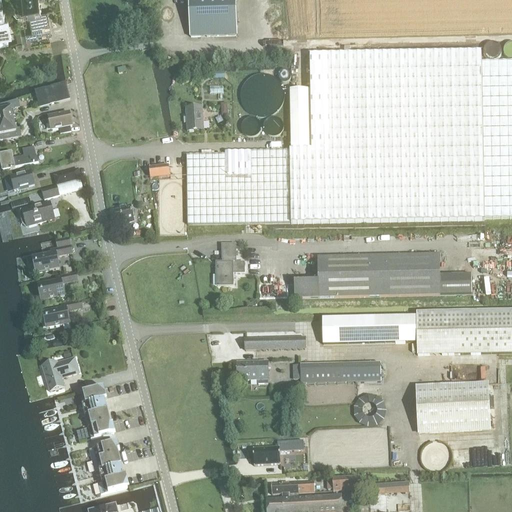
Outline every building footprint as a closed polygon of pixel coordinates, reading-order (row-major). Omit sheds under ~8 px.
[(22,0),(25,15),(41,12),(39,1),(43,0),(22,0)] [(189,0),(191,38),(236,37),(234,0),(189,0)] [(47,11),(41,12),(25,15),(25,16),(29,15),(32,32),(22,34),(23,41),(22,41),(23,48),(32,46),(31,39),(52,36),(47,11)] [(8,19),(5,19),(0,20),(0,44),(8,43),(7,37),(11,36),(8,19)] [(310,56),(311,91),(311,151),(291,151),(225,152),(225,155),(187,156),(188,226),(484,222),(511,220),(511,63),(481,64),(481,53),(310,56)] [(36,93),(40,108),(69,100),(65,85),(36,93)] [(291,151),(311,151),(311,91),(291,91),(291,151)] [(0,123),(13,121),(15,121),(13,110),(20,109),(18,101),(0,105),(0,123)] [(188,132),(203,131),(202,109),(186,110),(188,132)] [(70,128),(72,127),(69,114),(49,118),(51,131),(59,130),(60,136),(72,133),(70,128)] [(15,130),(13,121),(0,123),(0,141),(1,142),(22,138),(20,129),(15,130)] [(15,168),(38,163),(33,148),(23,151),(24,157),(13,159),(12,152),(0,154),(0,162),(2,171),(15,169),(15,168)] [(150,179),(170,177),(169,166),(149,168),(150,179)] [(63,175),(65,184),(81,180),(78,170),(63,175)] [(14,192),(34,187),(31,173),(11,178),(14,192)] [(57,187),(42,191),(44,201),(59,197),(57,187)] [(24,228),(55,220),(55,219),(54,219),(50,204),(50,203),(19,212),(19,217),(22,224),(24,228)] [(125,225),(135,224),(135,223),(134,223),(131,209),(132,209),(132,208),(120,210),(120,212),(114,213),(117,226),(125,224),(125,225)] [(57,258),(72,255),(69,239),(56,241),(57,250),(51,251),(52,255),(33,259),(36,274),(59,270),(57,258)] [(232,274),(244,274),(244,264),(236,264),(236,245),(221,245),(222,260),(222,269),(217,269),(217,286),(232,286),(232,274)] [(295,298),(319,297),(440,294),(472,294),(472,276),(439,276),(439,256),(318,259),(319,277),(316,277),(314,279),(314,281),(295,282),(295,298)] [(62,285),(77,282),(76,275),(56,279),(57,282),(38,286),(41,302),(64,297),(62,285)] [(67,313),(82,310),(81,302),(62,306),(62,310),(43,314),(46,329),(70,325),(67,313)] [(511,354),(511,312),(416,314),(416,318),(417,344),(417,356),(511,354)] [(417,344),(416,318),(323,320),(323,346),(417,344)] [(306,350),(305,339),(245,341),(245,352),(306,350)] [(56,363),(42,367),(50,393),(64,389),(61,380),(79,375),(75,359),(57,365),(56,363)] [(258,381),(258,385),(268,385),(267,363),(237,364),(238,382),(258,381)] [(293,381),(301,381),(301,385),(340,384),(340,383),(381,383),(380,365),(340,366),(300,366),(293,366),(293,381)] [(488,385),(418,388),(416,388),(418,433),(490,430),(488,385)] [(104,389),(102,389),(79,395),(82,407),(78,408),(79,410),(83,410),(84,414),(80,415),(81,419),(85,418),(91,440),(114,435),(116,434),(113,425),(111,426),(105,401),(107,401),(104,389)] [(278,449),(253,450),(254,467),(281,466),(280,454),(304,452),(304,442),(278,444),(278,449)] [(93,450),(89,451),(95,473),(96,477),(100,476),(101,480),(97,482),(101,496),(128,489),(130,489),(127,476),(125,477),(118,452),(120,452),(118,443),(116,444),(104,447),(93,450)] [(333,493),(359,491),(358,478),(332,480),(333,482),(333,491),(333,493)] [(282,495),(282,498),(289,497),(289,495),(314,494),(314,483),(288,485),(287,484),(283,484),(282,485),(271,486),(272,496),(282,495)] [(369,486),(370,496),(410,494),(410,484),(369,486)] [(342,511),(341,496),(289,499),(289,497),(282,498),(282,500),(267,501),(267,511),(342,511)]
